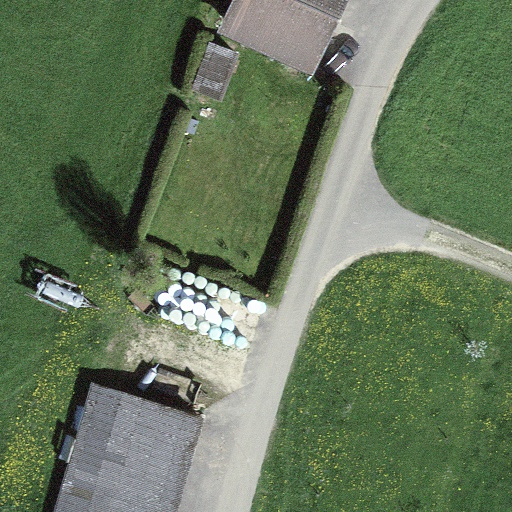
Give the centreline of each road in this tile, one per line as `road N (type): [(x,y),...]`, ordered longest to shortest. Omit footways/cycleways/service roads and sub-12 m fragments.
road 1 (residential): [(236,511),(415,0)]
road 2 (track): [(343,205),(511,275)]
